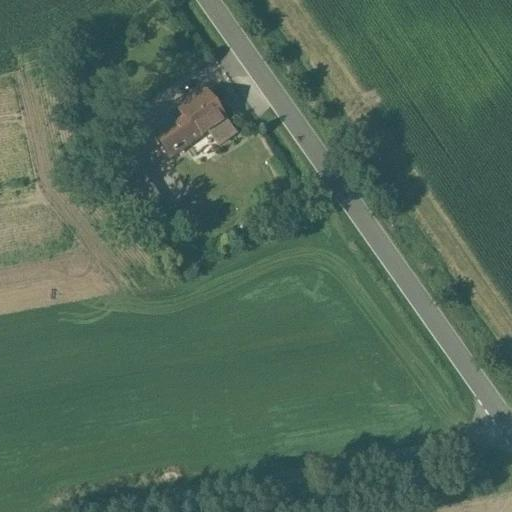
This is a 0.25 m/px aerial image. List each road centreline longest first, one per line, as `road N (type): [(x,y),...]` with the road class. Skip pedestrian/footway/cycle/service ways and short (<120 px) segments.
road 1 (unclassified): [(511,434),(205,0)]
road 2 (unclassified): [(511,434),(105,511)]
